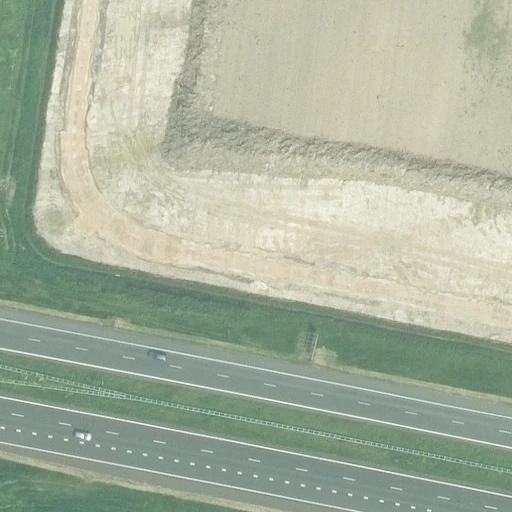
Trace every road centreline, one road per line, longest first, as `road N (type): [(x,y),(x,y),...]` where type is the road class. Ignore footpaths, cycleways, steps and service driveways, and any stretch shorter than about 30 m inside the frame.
road 1 (motorway): [(511,434),(0,335)]
road 2 (motorway): [(0,412),(507,511)]
